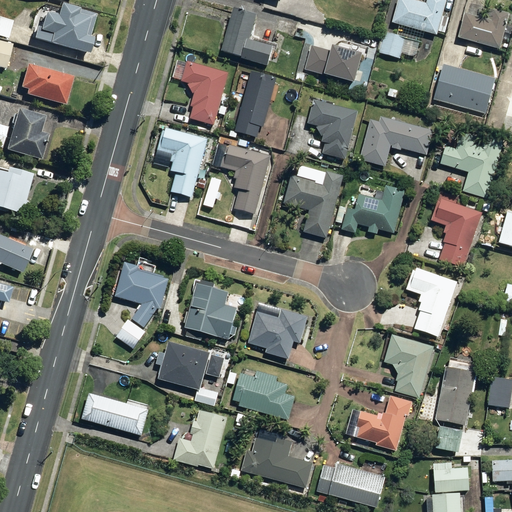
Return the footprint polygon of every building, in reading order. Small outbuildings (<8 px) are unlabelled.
[(422,31),(435,35),(445,0),(425,0),(425,4),(409,0),(397,0),(391,23),(397,25),(394,35),(381,32),(375,52),(397,59),(398,53),(413,57),(417,42),(419,43),(422,31)] [(244,58),(271,66),(277,47),(253,40),(261,14),(238,7),(224,50),(245,57),(244,58)] [(33,42),(89,56),(93,41),(88,39),(94,16),(60,8),(57,21),(44,18),(41,31),(36,30),(33,42)] [(457,37),(498,49),(508,14),(491,9),(488,20),(463,13),(457,37)] [(0,39),(6,41),(10,24),(0,22),(0,39)] [(318,79),(343,86),(347,74),(355,77),(363,51),(355,49),(356,45),(340,39),(338,46),(329,43),(318,79)] [(0,70),(5,72),(10,49),(0,46),(0,70)] [(307,73),(317,76),(323,59),(313,56),(307,73)] [(187,119),(211,126),(226,74),(185,62),(179,82),(186,84),(186,86),(190,94),(192,94),(188,107),(190,107),(187,119)] [(432,100),(483,115),(493,79),(442,65),(432,100)] [(25,98),(64,108),(72,80),(27,68),(21,91),(27,92),(25,98)] [(233,132),(254,139),(257,127),(261,128),(276,80),(251,72),(233,132)] [(385,96),(393,99),(395,92),(387,90),(385,96)] [(320,154),(343,160),(346,150),(347,151),(357,112),(312,101),(306,125),(315,127),(315,128),(319,136),(322,137),(320,142),(323,143),(320,154)] [(4,155),(39,163),(45,139),(37,137),(41,120),(14,113),(4,155)] [(357,160),(382,167),(388,147),(389,147),(389,149),(398,151),(399,149),(424,156),(431,132),(397,123),(398,119),(389,117),(388,120),(379,117),(378,123),(368,121),(357,160)] [(168,193),(189,199),(206,141),(164,129),(163,133),(160,132),(155,151),(170,155),(168,163),(170,163),(168,171),(174,173),(168,193)] [(460,194),(485,201),(502,143),(483,138),(480,148),(473,146),(474,139),(460,134),(455,151),(444,148),(438,166),(466,174),(460,194)] [(232,210),(253,215),(269,158),(228,146),(227,150),(224,148),(219,168),(233,172),(231,179),(234,180),(232,188),(237,189),(232,210)] [(0,213),(20,219),(21,216),(23,216),(26,206),(24,205),(30,178),(6,172),(5,176),(0,174),(0,213)] [(301,232),(324,239),(342,177),(327,173),(322,188),(312,185),(313,183),(290,177),(282,204),(308,211),(301,232)] [(194,187),(202,189),(204,182),(197,180),(194,187)] [(366,233),(375,235),(376,230),(392,234),(403,192),(385,187),(381,202),(358,196),(354,212),(345,209),(340,230),(353,233),(355,225),(367,228),(366,233)] [(438,262),(462,270),(481,215),(442,201),(440,204),(437,203),(431,223),(445,228),(442,234),(445,235),(442,244),(444,244),(438,262)] [(484,209),(490,212),(493,203),(487,201),(484,209)] [(0,268),(21,277),(30,253),(0,240),(0,268)] [(128,322),(140,330),(155,310),(158,311),(166,282),(135,273),(137,268),(122,264),(112,298),(139,306),(128,322)] [(414,331),(437,339),(457,284),(417,270),(416,274),(413,273),(406,292),(420,297),(418,303),(421,305),(418,313),(420,313),(414,331)] [(0,301),(9,304),(13,288),(0,284),(0,301)] [(499,307),(511,310),(511,287),(505,285),(499,307)] [(183,329),(227,342),(236,311),(223,307),(226,295),(196,286),(183,329)] [(263,354),(286,361),(292,343),(299,345),(306,318),(270,309),(268,317),(255,314),(246,346),(264,350),(263,354)] [(113,339),(129,351),(142,334),(125,322),(113,339)] [(391,393),(416,400),(431,348),(390,336),(382,363),(389,366),(395,376),(393,382),(394,383),(391,393)] [(190,403),(211,409),(215,394),(198,390),(202,376),(216,380),(222,360),(208,356),(208,355),(166,343),(162,356),(156,354),(153,365),(159,367),(155,381),(194,391),(190,403)] [(432,421),(461,427),(473,375),(443,369),(432,421)] [(230,406),(285,422),(292,399),(282,396),(285,387),(273,384),(274,379),(254,373),(252,380),(238,376),(230,406)] [(224,385),(230,386),(233,376),(227,374),(224,385)] [(484,407),(506,410),(510,382),(488,379),(484,407)] [(79,421),(139,438),(146,412),(87,395),(79,421)] [(372,447),(394,452),(404,417),(406,418),(411,404),(388,397),(383,415),(381,414),(381,417),(377,416),(377,418),(359,413),(354,429),(357,430),(354,439),(373,444),(372,447)] [(195,467),(210,471),(225,420),(197,412),(193,424),(191,423),(187,436),(190,437),(188,443),(177,440),(171,462),(195,469),(195,467)] [(232,423),(238,425),(241,418),(234,415),(232,423)] [(431,450),(455,455),(460,432),(436,428),(431,450)] [(275,445),(255,439),(252,454),(245,452),(240,470),(239,472),(243,473),(304,490),(311,465),(287,458),(291,445),(276,441),(275,445)] [(491,483),(511,483),(511,462),(491,462),(491,483)] [(319,490),(378,508),(388,478),(340,463),(338,469),(327,466),(319,490)] [(430,466),(432,495),(466,492),(465,470),(449,471),(449,465),(430,466)] [(237,480),(239,475),(239,473),(236,472),(231,470),(229,478),(237,480)] [(320,500),(328,503),(330,497),(322,494),(320,500)] [(458,511),(458,496),(430,497),(430,500),(423,500),(423,511),(458,511)]
